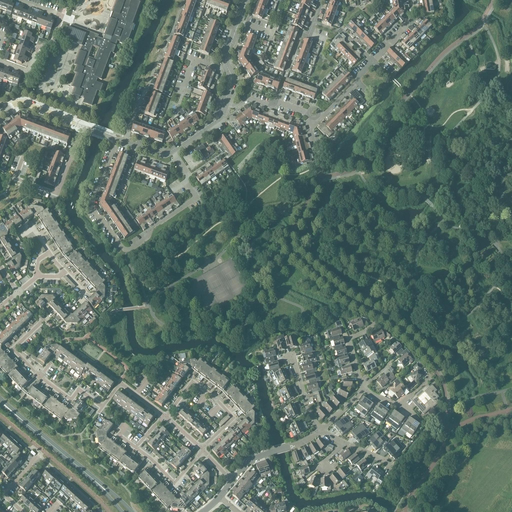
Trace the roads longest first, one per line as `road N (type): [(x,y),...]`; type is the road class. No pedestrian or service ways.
road 1 (residential): [(172,151),(198,195),(126,251),(91,208),(116,138)]
road 2 (residential): [(102,407),(78,389),(70,399),(12,349),(44,319)]
road 3 (residential): [(0,60),(28,71),(59,16),(17,0)]
